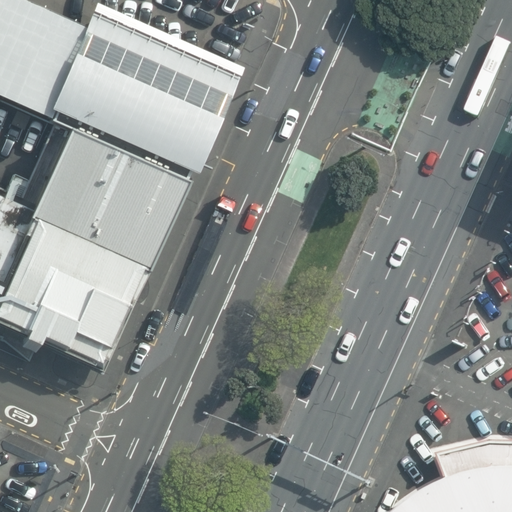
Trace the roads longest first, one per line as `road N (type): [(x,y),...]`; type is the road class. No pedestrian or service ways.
road 1 (trunk): [(511,41),(301,511)]
road 2 (primary): [(138,450),(342,0)]
road 3 (unclassified): [(138,450),(0,391)]
